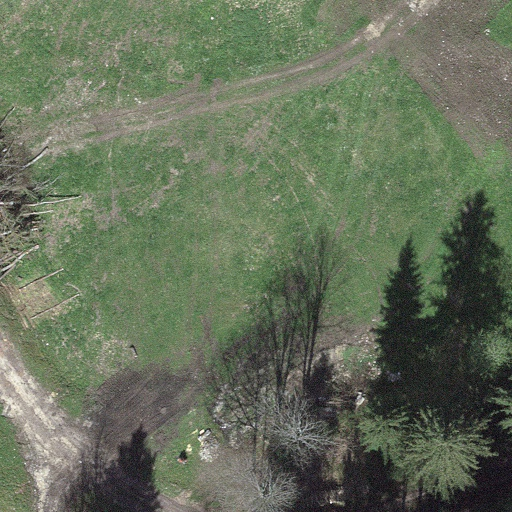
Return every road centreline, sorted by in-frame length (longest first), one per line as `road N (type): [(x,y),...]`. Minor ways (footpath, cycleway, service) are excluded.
road 1 (track): [(383,0),(328,50),(179,109),(0,146)]
road 2 (track): [(0,367),(62,442),(119,491),(161,511)]
road 3 (track): [(380,511),(511,471)]
